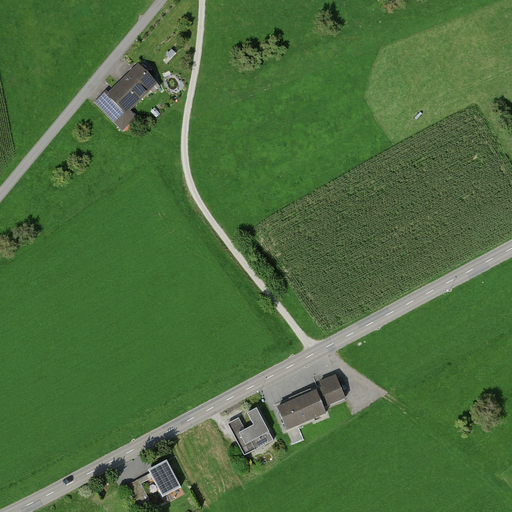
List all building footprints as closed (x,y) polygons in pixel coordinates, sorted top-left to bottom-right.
[(138,64),(106,96),(126,116),(158,84),(138,64)] [(343,399),(334,377),(318,384),(327,406),(343,399)] [(323,413),(313,391),(275,408),(285,429),(323,413)] [(270,440),(254,409),(226,424),(242,455),(270,440)] [(167,461),(149,471),(163,497),(181,487),(167,461)] [(148,496),(139,480),(124,488),(135,508),(147,502),(145,498),(148,496)]
